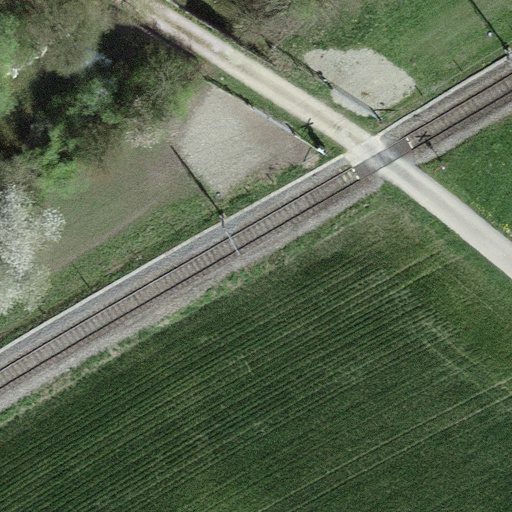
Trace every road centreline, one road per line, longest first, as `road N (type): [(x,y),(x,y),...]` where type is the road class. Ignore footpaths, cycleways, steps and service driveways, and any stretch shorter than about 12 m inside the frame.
road 1 (unclassified): [(323,121),(511,262)]
road 2 (track): [(136,0),(323,121)]
